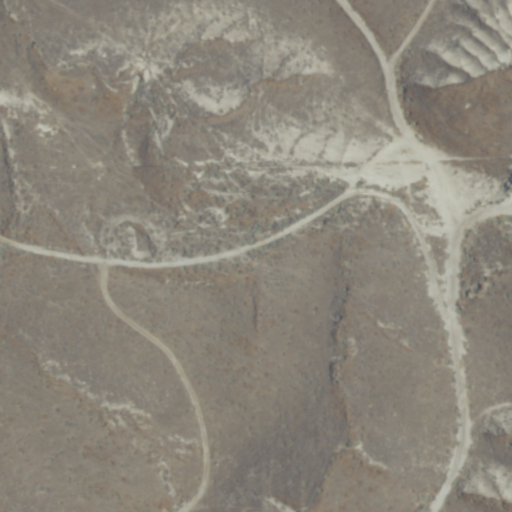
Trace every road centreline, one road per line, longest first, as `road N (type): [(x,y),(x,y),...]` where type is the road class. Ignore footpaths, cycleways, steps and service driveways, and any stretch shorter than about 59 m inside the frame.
road 1 (residential): [(202,257),(381,223),(407,234),(416,511)]
road 2 (residential): [(120,193),(202,257),(131,270),(105,239),(120,193)]
